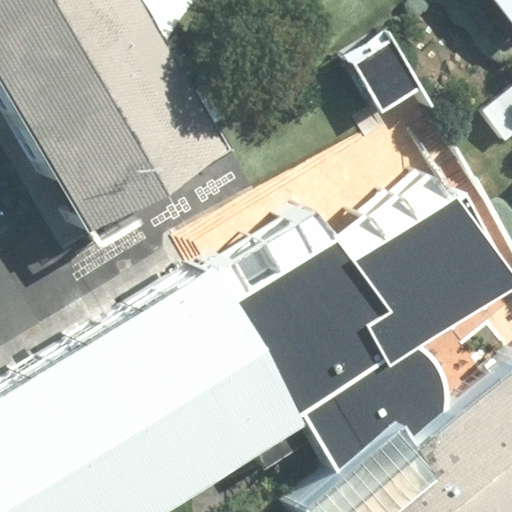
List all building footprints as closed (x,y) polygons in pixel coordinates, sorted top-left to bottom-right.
[(120,0),(0,0),(0,105),(65,215),(203,136),(120,0)] [(511,0),(480,0),(506,32),(511,26),(511,0)] [(376,32),(335,55),(364,106),(405,83),(376,32)] [(511,86),(507,79),(470,105),(492,136),(511,121),(511,86)] [(286,198),(187,257),(281,409),(319,461),(271,492),(286,511),(498,511),(511,501),(511,349),(504,340),(440,396),(411,330),(497,276),(401,162),(305,222),(286,198)] [(0,511),(115,511),(281,409),(187,257),(180,249),(0,361),(0,511)]
